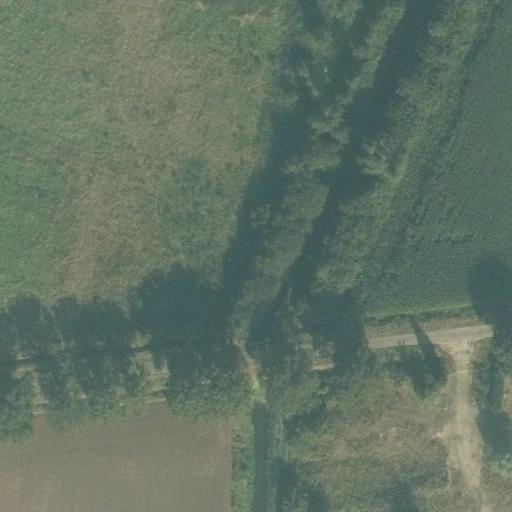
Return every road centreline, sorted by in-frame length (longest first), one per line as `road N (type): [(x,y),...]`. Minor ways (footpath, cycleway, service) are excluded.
road 1 (unclassified): [(0,389),(511,332)]
road 2 (track): [(434,0),(267,360)]
